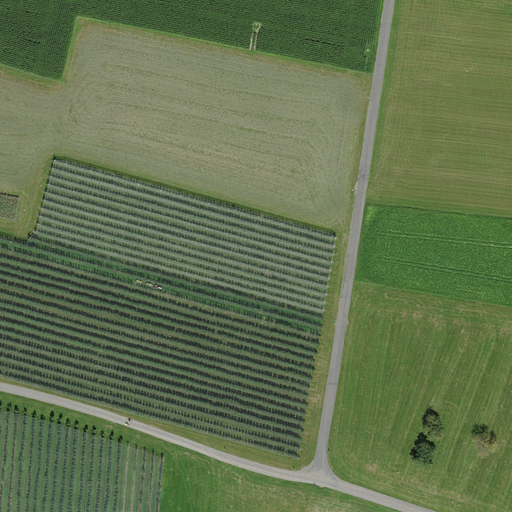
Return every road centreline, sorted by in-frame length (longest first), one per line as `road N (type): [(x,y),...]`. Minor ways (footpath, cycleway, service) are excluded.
road 1 (unclassified): [(389,0),(318,477)]
road 2 (unclassified): [(0,387),(287,476),(318,477)]
